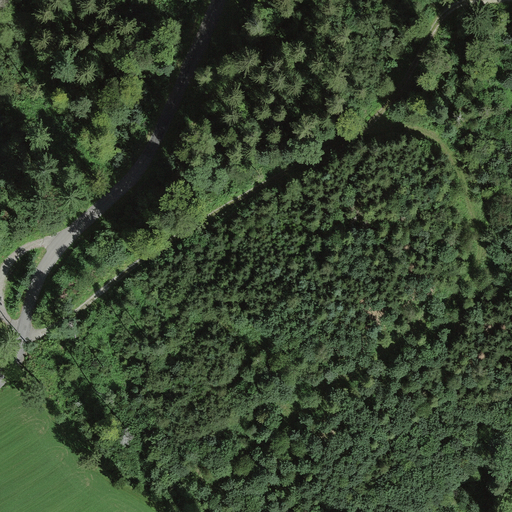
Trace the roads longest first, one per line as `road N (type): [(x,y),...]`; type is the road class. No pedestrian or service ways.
road 1 (track): [(361,128),(401,125),(439,136),(462,174),(480,235),(477,267),(447,302),(183,504)]
road 2 (track): [(458,0),(361,128),(184,229),(45,330),(19,330),(0,303)]
road 3 (unclassified): [(0,381),(15,361),(45,264),(143,163),(217,0)]
